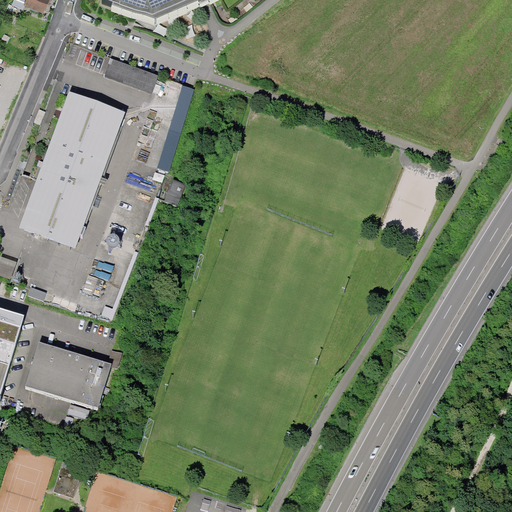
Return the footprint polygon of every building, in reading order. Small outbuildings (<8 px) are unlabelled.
[(48,0),(26,0),(25,3),(44,11),(48,0)] [(102,0),(100,7),(156,26),(200,7),(205,5),(209,2),(213,0),(102,0)] [(162,78),(109,59),(102,78),(155,97),(162,78)] [(121,117),(71,99),(23,229),(73,247),(121,117)] [(0,394),(24,314),(0,307),(0,394)] [(25,388),(98,411),(111,367),(39,344),(25,388)] [(83,471),(62,464),(52,494),(73,501),(83,471)]
